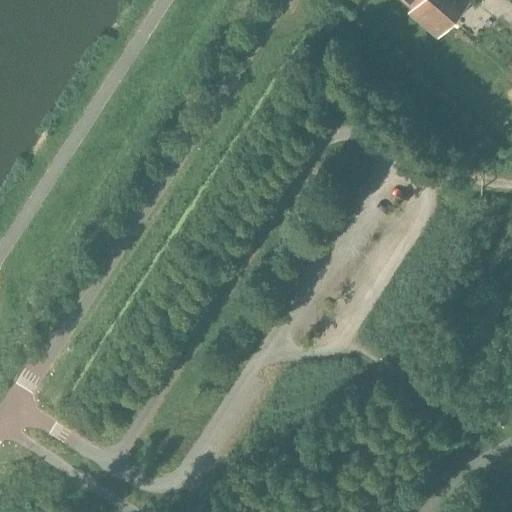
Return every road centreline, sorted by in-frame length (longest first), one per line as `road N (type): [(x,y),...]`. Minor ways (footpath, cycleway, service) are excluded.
road 1 (tertiary): [(0,424),(277,0)]
road 2 (unknown): [(511,329),(440,426),(361,511)]
